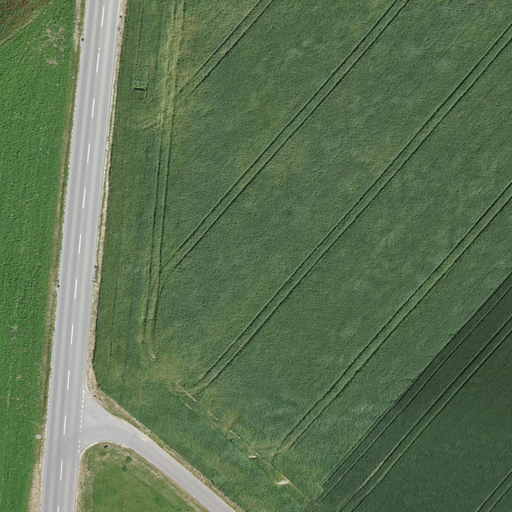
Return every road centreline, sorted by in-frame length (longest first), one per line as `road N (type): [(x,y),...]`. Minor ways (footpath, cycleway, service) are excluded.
road 1 (tertiary): [(61,511),(105,0)]
road 2 (track): [(210,511),(70,393)]
